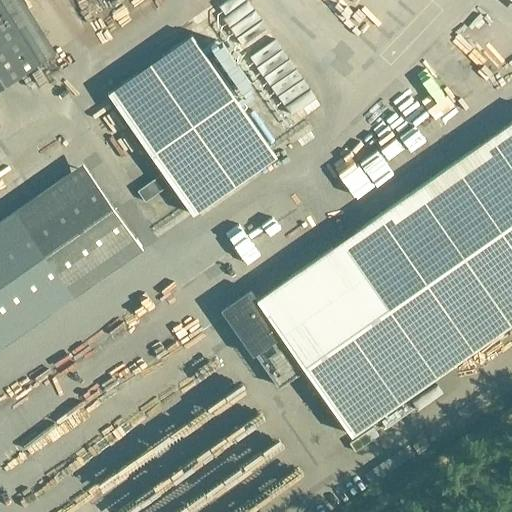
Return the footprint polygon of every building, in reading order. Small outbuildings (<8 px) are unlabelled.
[(23,0),(0,0),(0,86),(46,57),(56,52),(23,0)] [(248,31),(223,48),(276,126),(301,110),(248,31)] [(276,155),(192,33),(108,92),(192,213),(276,155)] [(430,130),(460,105),(426,64),(415,73),(420,80),(401,96),(430,130)] [(511,119),(257,297),(252,290),(226,309),(278,384),(305,366),(351,432),(511,320),(511,119)] [(83,161),(0,218),(0,346),(143,246),(83,161)] [(168,184),(161,173),(137,190),(145,200),(168,184)]
